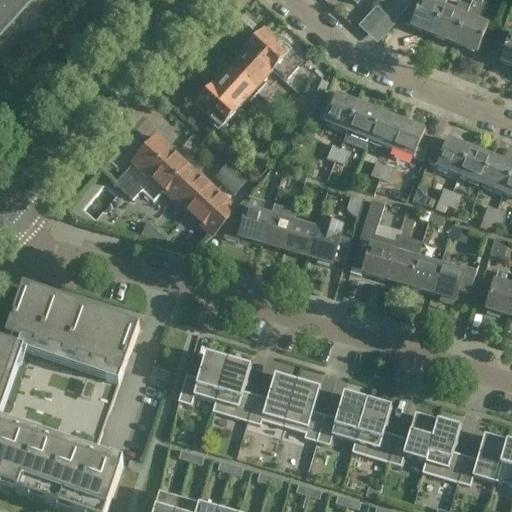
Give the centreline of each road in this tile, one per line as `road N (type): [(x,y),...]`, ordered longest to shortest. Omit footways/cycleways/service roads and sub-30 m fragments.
road 1 (residential): [(511,383),(44,246),(10,216)]
road 2 (residential): [(511,128),(354,63),(288,0)]
road 3 (secondary): [(45,164),(199,0)]
